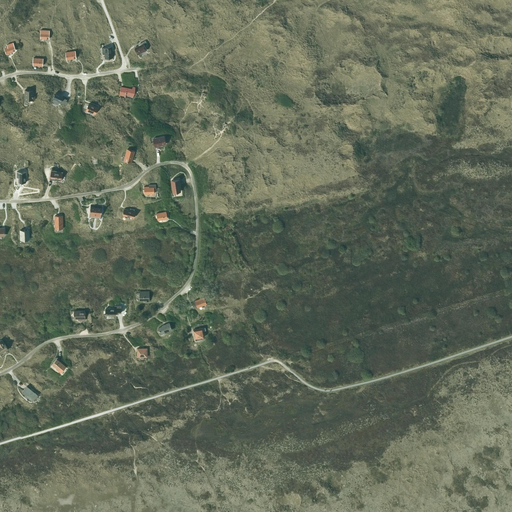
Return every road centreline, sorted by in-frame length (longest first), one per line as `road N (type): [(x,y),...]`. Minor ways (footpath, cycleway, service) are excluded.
road 1 (residential): [(0,374),(51,340),(146,320),(187,283),(197,243),(192,178),(177,162),(154,166),(124,187),(0,201)]
road 2 (residential): [(0,78),(124,69)]
